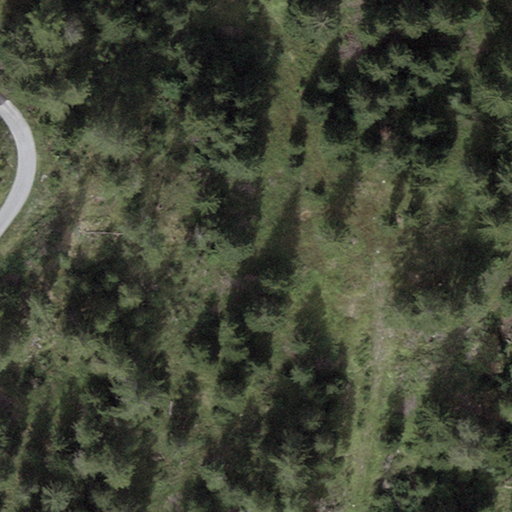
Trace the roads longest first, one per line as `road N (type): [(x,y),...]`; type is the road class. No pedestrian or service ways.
road 1 (track): [(354,511),(378,386),(376,221)]
road 2 (track): [(0,229),(26,170),(15,119),(0,106)]
